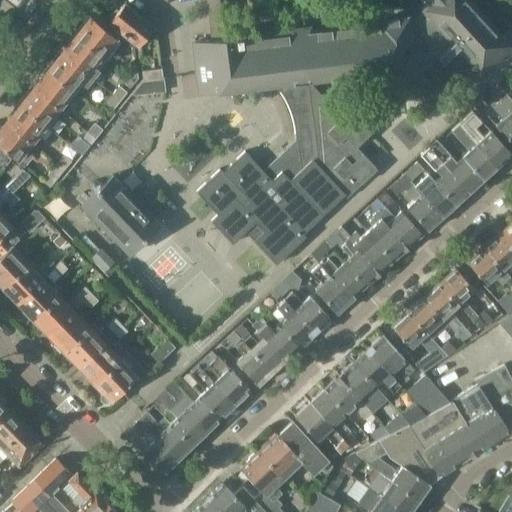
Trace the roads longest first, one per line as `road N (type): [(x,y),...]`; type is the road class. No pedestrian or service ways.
road 1 (residential): [(162,511),(511,191)]
road 2 (residential): [(148,511),(0,349)]
